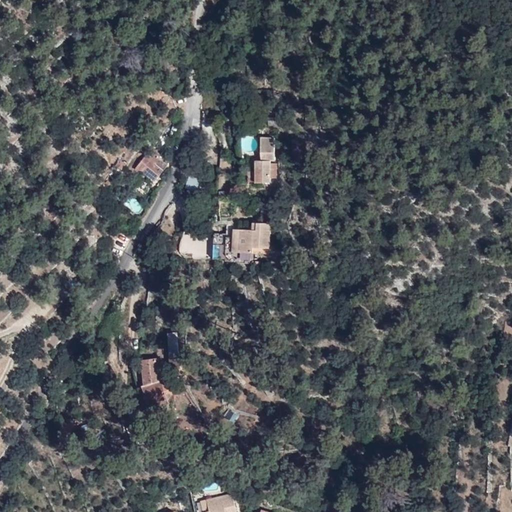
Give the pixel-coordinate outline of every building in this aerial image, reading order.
[(275,137),(262,137),(262,161),(257,161),(257,182),(270,182),(271,161),(275,161),(275,137)] [(142,170),(156,180),(164,171),(163,170),(168,165),(163,162),(167,157),(162,153),(161,155),(152,149),(145,157),(144,159),(136,168),(136,169),(142,170)] [(272,223),(257,223),(257,230),(253,230),(235,229),(234,240),(239,241),(238,252),(270,253),(272,223)] [(213,260),(224,259),(224,234),(213,234),(213,260)] [(167,334),(169,357),(186,356),(184,333),(167,334)] [(145,386),(164,379),(163,372),(160,372),(159,359),(143,360),(145,386)] [(175,399),(168,378),(164,379),(145,386),(143,386),(150,408),(175,399)] [(237,421),(238,414),(228,412),(226,418),(237,421)] [(77,425),(75,425),(63,422),(60,437),(74,440),(77,425)] [(238,511),(235,494),(208,500),(211,511),(209,511),(238,511)]
